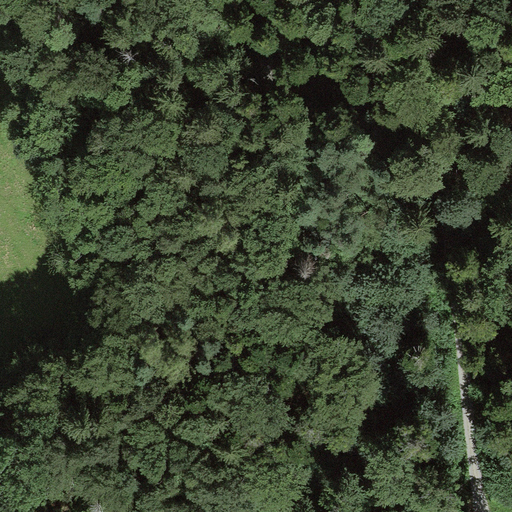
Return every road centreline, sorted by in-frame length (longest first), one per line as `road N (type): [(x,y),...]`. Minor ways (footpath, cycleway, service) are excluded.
road 1 (track): [(421,511),(387,478),(264,230),(175,0)]
road 2 (track): [(446,0),(435,91),(470,448),(484,511)]
